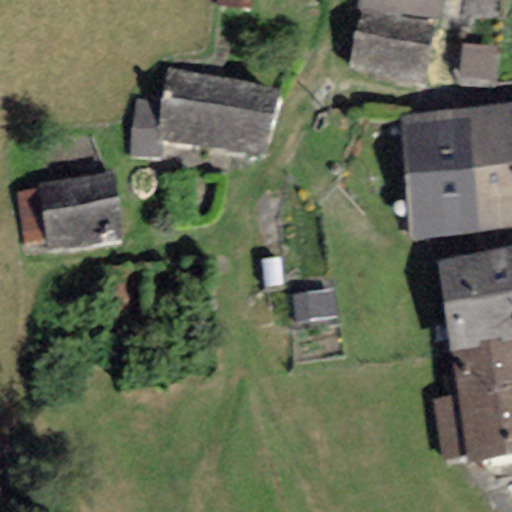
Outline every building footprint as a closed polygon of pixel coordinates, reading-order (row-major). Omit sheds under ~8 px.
[(250,10),(251,0),(217,0),(217,5),(250,10)] [(356,0),(355,10),(441,23),(444,0),(356,0)] [(494,0),(465,0),(464,15),(493,18),(494,0)] [(424,87),(433,29),(358,17),(349,74),(424,87)] [(464,44),(460,81),(492,84),(496,48),(464,44)] [(163,140),(265,157),(279,91),(168,70),(162,103),(155,139),(163,140)] [(162,159),(163,140),(155,139),(162,103),(136,101),(131,158),(162,159)] [(511,114),(399,122),(407,243),(511,236),(511,114)] [(113,175),(40,182),(40,190),(46,240),(47,249),(120,242),(113,175)] [(24,245),(46,240),(40,190),(18,195),(24,245)] [(511,249),(437,263),(450,353),(511,342),(511,249)] [(280,259),(261,262),(265,288),(284,285),(280,259)] [(296,323),(342,318),(338,290),(293,296),(296,323)] [(511,342),(450,353),(458,399),(435,403),(445,460),(465,457),(467,465),(511,457),(511,342)]
